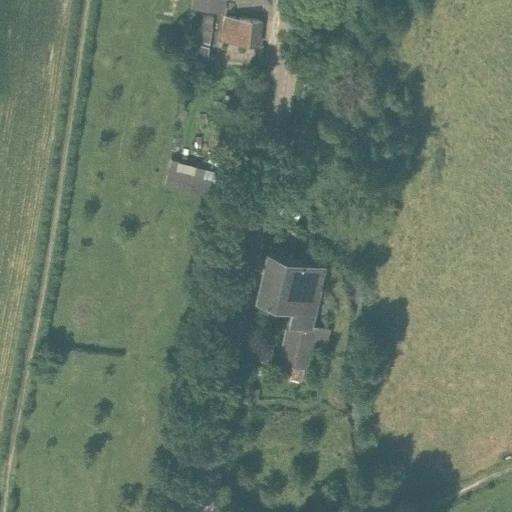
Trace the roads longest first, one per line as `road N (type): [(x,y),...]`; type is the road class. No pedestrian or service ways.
road 1 (tertiary): [(197,511),(293,0)]
road 2 (track): [(83,0),(0,508)]
